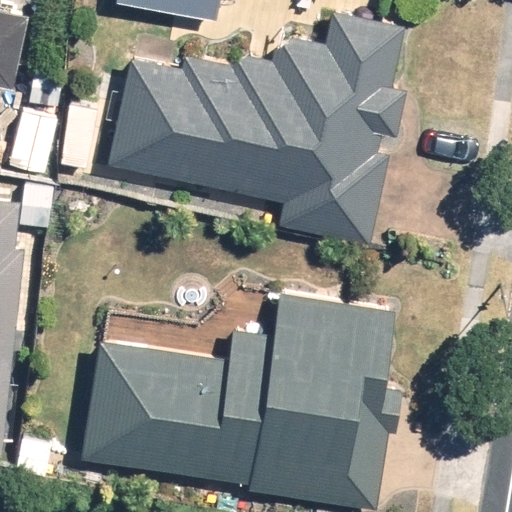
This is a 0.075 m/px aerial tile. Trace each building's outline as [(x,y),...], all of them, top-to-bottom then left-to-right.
[(0,0),(0,73),(19,77),(35,3),(16,0),(0,0)] [(135,47),(113,148),(290,186),(285,211),(372,230),(407,73),(397,71),(409,15),(341,1),(334,32),(287,22),(281,51),(246,44),(243,56),(193,45),(190,59),(135,47)] [(62,108),(18,100),(9,155),(53,163),(62,108)] [(0,442),(8,444),(29,235),(17,233),(21,191),(0,188),(0,442)] [(108,324),(89,442),(383,490),(402,374),(392,373),(404,300),(287,281),(281,322),(241,316),(236,345),(108,324)]
